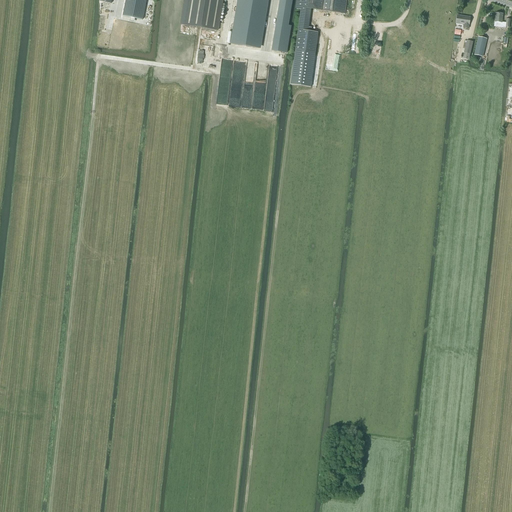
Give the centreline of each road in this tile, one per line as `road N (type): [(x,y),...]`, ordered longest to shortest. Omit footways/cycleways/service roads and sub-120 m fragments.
road 1 (track): [(215,72),(112,58),(98,67),(50,511)]
road 2 (track): [(215,72),(217,53),(281,61),(233,511)]
